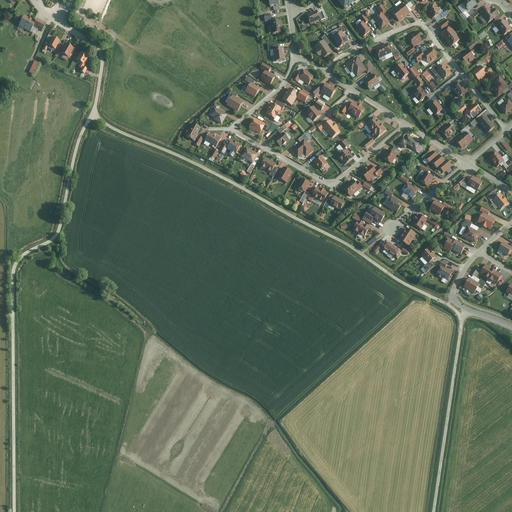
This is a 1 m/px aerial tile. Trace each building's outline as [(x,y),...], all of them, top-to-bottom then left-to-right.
[(355,0),(335,0),(342,10),(355,0)] [(473,0),(467,0),(462,4),(468,12),(477,5),(473,0)] [(410,14),(402,4),(391,12),(400,22),(410,14)] [(441,15),(436,5),(427,9),(432,19),(441,15)] [(489,9),(481,15),(488,24),(499,16),(494,10),(492,11),(489,9)] [(316,11),(306,16),(310,25),(320,20),(318,15),(316,11)] [(389,23),(381,12),(372,20),(381,30),(389,23)] [(33,27),(35,23),(24,17),(19,27),(29,33),(33,27)] [(41,32),(45,24),(36,20),(35,23),(33,27),(41,32)] [(504,20),(496,26),(504,36),(511,30),(504,20)] [(282,33),(281,22),(271,23),(272,34),(282,33)] [(370,32),(363,22),(356,28),(363,37),(370,32)] [(461,40),(450,27),(441,35),(451,48),(461,40)] [(424,39),(418,31),(408,40),(414,48),(424,39)] [(348,43),(341,32),(332,37),(339,48),(348,43)] [(54,50),(59,41),(52,38),(48,47),(54,50)] [(467,46),(471,50),(479,43),(475,39),(467,46)] [(331,53),(323,41),(314,47),(322,59),(331,53)] [(387,44),(375,49),(379,59),(392,54),(387,44)] [(66,61),(72,49),(64,45),(60,53),(58,56),(66,61)] [(438,57),(431,48),(423,54),(420,52),(413,58),(418,64),(424,59),(429,65),(438,57)] [(286,61),(284,49),(278,49),(273,50),(274,62),(286,61)] [(461,57),(466,65),(475,58),(469,51),(461,57)] [(89,56),(79,52),(74,61),(80,64),(78,67),(82,69),(89,56)] [(366,71),(357,57),(345,65),(351,74),(353,73),(356,77),(366,71)] [(40,65),(33,61),(26,74),(33,77),(40,65)] [(270,69),(263,65),(260,69),(265,72),(268,73),(270,69)] [(409,74),(402,65),(393,71),(401,80),(409,74)] [(452,74),(444,65),(436,72),(443,80),(452,74)] [(473,74),(479,82),(487,75),(481,67),(473,74)] [(314,76),(304,70),(299,79),(309,85),(314,76)] [(427,80),(432,76),(427,70),(422,74),(427,80)] [(269,86),(274,78),(268,73),(265,72),(260,80),(269,86)] [(373,75),(363,82),(369,91),(380,84),(373,75)] [(509,87),(499,76),(492,83),(495,86),(492,89),(499,97),(509,87)] [(255,82),(248,78),(245,81),(250,84),(253,86),(255,82)] [(467,92),(460,83),(452,90),(459,98),(467,92)] [(255,97),(260,90),(253,86),(250,84),(246,91),(255,97)] [(337,90),(327,84),(321,94),(331,100),(337,90)] [(426,96),(420,88),(412,94),(419,102),(426,96)] [(298,95),(289,90),(282,101),(291,106),(297,98),(298,95)] [(297,98),(305,103),(309,97),(300,92),(298,95),(297,98)] [(236,98),(233,96),(232,98),(227,107),(237,113),(243,103),(236,98)] [(511,109),(511,103),(508,99),(499,108),(505,115),(511,109)] [(443,110),(436,101),(428,107),(435,116),(443,110)] [(284,106),(277,102),(275,107),(281,110),(284,106)] [(323,106),(317,102),(314,107),(320,111),(323,106)] [(365,109),(353,102),(350,108),(347,112),(359,119),(365,109)] [(475,104),(467,111),(472,118),(481,110),(475,104)] [(275,107),(271,105),(266,115),(275,120),(281,110),(275,107)] [(350,108),(344,105),(340,112),(345,116),(347,112),(350,108)] [(465,112),(464,109),(466,109),(465,106),(457,108),(459,114),(465,112)] [(222,126),(227,117),(218,111),(214,108),(212,110),(209,116),(215,119),(214,121),(222,126)] [(313,122),(320,116),(313,108),(306,114),(313,122)] [(387,131),(375,118),(365,126),(377,140),(387,131)] [(495,127),(487,118),(479,124),(487,134),(495,127)] [(263,125),(254,120),(248,129),(259,136),(265,127),(263,125)] [(340,133),(331,121),(322,128),(324,130),(332,140),(340,133)] [(322,128),(319,124),(315,127),(320,133),(324,130),(322,128)] [(456,131),(449,124),(441,131),(447,139),(456,131)] [(200,129),(193,125),(190,131),(188,130),(184,138),(194,144),(198,137),(197,136),(200,129)] [(285,127),(278,133),(281,136),(283,135),(288,131),(285,127)] [(456,141),(463,149),(472,141),(465,133),(456,141)] [(216,148),(221,138),(216,135),(214,137),(210,134),(205,142),(216,148)] [(288,142),(283,135),(281,136),(274,141),(280,148),(288,142)] [(309,141),(304,135),(298,141),(301,144),(304,142),(305,144),(309,141)] [(415,152),(420,145),(404,135),(398,146),(405,150),(407,147),(415,152)] [(374,143),(371,140),(364,146),(367,149),(374,143)] [(240,146),(231,141),(226,149),(236,155),(240,146)] [(305,144),(304,142),(301,144),(292,152),(297,159),(302,155),(305,158),(312,152),(305,144)] [(348,147),(344,142),(340,146),(344,150),(348,147)] [(402,153),(393,148),(391,152),(396,156),(399,157),(402,153)] [(254,158),(257,154),(247,149),(242,158),(251,164),(254,158)] [(391,152),(388,150),(382,160),(390,166),(396,156),(391,152)] [(324,154),(321,151),(315,156),(318,160),(321,157),(324,154)] [(352,159),(345,151),(338,157),(344,165),(352,159)] [(438,158),(433,152),(424,159),(429,165),(431,164),(438,158)] [(497,152),(489,159),(496,168),(505,161),(497,152)] [(431,164),(436,170),(438,168),(445,163),(439,156),(438,158),(431,164)] [(328,165),(321,157),(318,160),(313,164),(320,172),(328,165)] [(251,164),(246,173),(250,175),(258,160),(254,158),(251,164)] [(276,165),(265,159),(260,169),(271,175),(274,169),(276,165)] [(452,166),(447,161),(445,163),(438,168),(443,174),(452,166)] [(376,173),(370,166),(360,174),(367,181),(374,175),(376,173)] [(430,171),(422,167),(420,170),(425,174),(427,175),(430,171)] [(286,183),(291,174),(282,169),(279,175),(277,178),(286,183)] [(383,174),(380,171),(376,173),(374,175),(377,179),(383,174)] [(427,188),(433,179),(427,175),(425,174),(422,179),(419,183),(427,188)] [(476,192),(481,183),(472,178),(467,187),(476,192)] [(303,194),(309,185),(300,179),(295,189),(303,194)] [(355,185),(352,181),(342,189),(350,199),(362,189),(358,183),(355,185)] [(417,191),(407,186),(403,194),(412,199),(417,191)] [(328,195),(318,188),(312,198),(322,204),(328,195)] [(394,195),(388,190),(385,194),(391,199),(394,195)] [(497,197),(495,194),(488,200),(490,203),(492,201),(497,197)] [(508,204),(501,195),(497,197),(492,201),(500,211),(508,204)] [(344,203),(334,197),(331,202),(329,207),(339,212),(344,203)] [(396,213),(401,206),(392,199),(386,207),(396,213)] [(444,208),(435,202),(429,211),(438,217),(444,208)] [(490,212),(481,208),(479,212),(483,215),(487,217),(490,212)] [(380,223),(385,215),(374,209),(369,217),(373,220),(380,223)] [(366,215),(362,220),(370,225),(373,220),(369,217),(366,215)] [(490,230),(494,221),(487,217),(483,215),(478,224),(490,230)] [(421,230),(426,221),(418,216),(413,225),(421,230)] [(436,223),(429,218),(427,222),(434,226),(436,223)] [(369,229),(358,222),(352,231),(362,238),(369,229)] [(475,244),(480,234),(469,228),(467,227),(466,229),(462,237),(475,244)] [(416,236),(406,230),(399,240),(409,246),(416,236)] [(401,251),(385,241),(382,246),(380,248),(397,259),(402,252),(401,251)] [(460,256),(465,247),(455,241),(453,243),(449,241),(444,249),(449,253),(451,250),(460,256)] [(382,246),(379,243),(373,251),(376,254),(380,248),(382,246)] [(509,247),(502,243),(498,250),(507,256),(511,249),(509,247)] [(410,251),(404,247),(401,251),(402,252),(407,255),(410,251)] [(435,257),(428,249),(421,256),(427,263),(430,261),(435,257)] [(425,275),(435,267),(430,261),(427,263),(420,269),(425,275)] [(448,265),(441,261),(438,267),(440,268),(445,270),(448,265)] [(493,270),(486,266),(482,271),(479,276),(487,280),(493,270)] [(447,282),(451,273),(445,270),(440,268),(436,277),(447,282)] [(482,271),(477,268),(472,276),(477,279),(479,276),(482,271)] [(495,286),(502,276),(493,270),(487,280),(495,286)] [(476,284),(469,280),(463,289),(473,295),(478,288),(479,286),(476,284)] [(485,284),(479,280),(476,284),(479,286),(478,288),(481,290),(485,284)]
